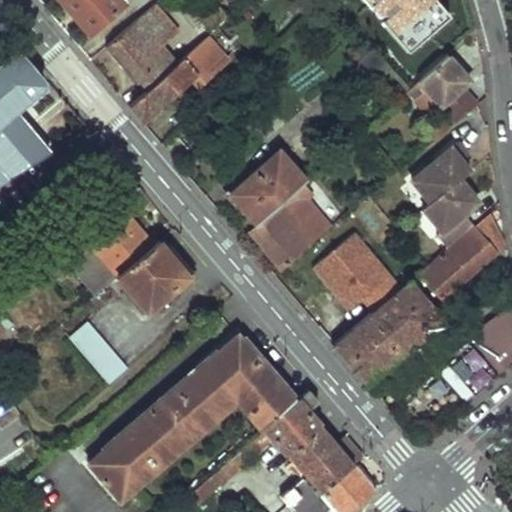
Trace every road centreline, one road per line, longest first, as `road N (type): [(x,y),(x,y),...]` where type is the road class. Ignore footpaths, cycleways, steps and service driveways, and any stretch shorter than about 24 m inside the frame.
road 1 (tertiary): [(8,0),(422,484)]
road 2 (residential): [(511,160),(488,0)]
